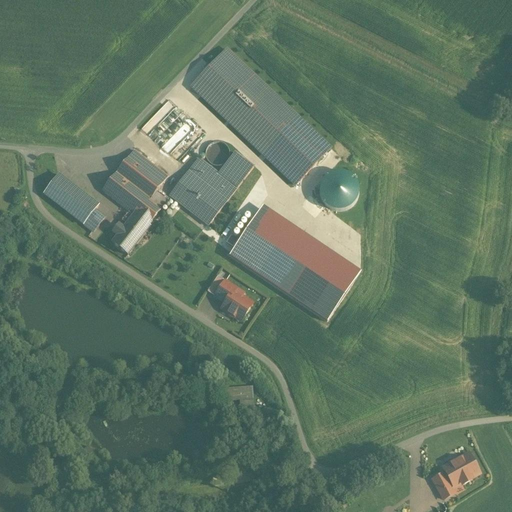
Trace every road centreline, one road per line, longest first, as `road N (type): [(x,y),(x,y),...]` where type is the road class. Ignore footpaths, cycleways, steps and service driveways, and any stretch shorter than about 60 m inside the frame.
road 1 (unclassified): [(31,148),(33,204),(275,369),(310,459),(323,471),(340,472),(449,427),(511,418)]
road 2 (unclassified): [(252,0),(111,144),(96,151),(31,148)]
road 3 (track): [(317,467),(113,503)]
